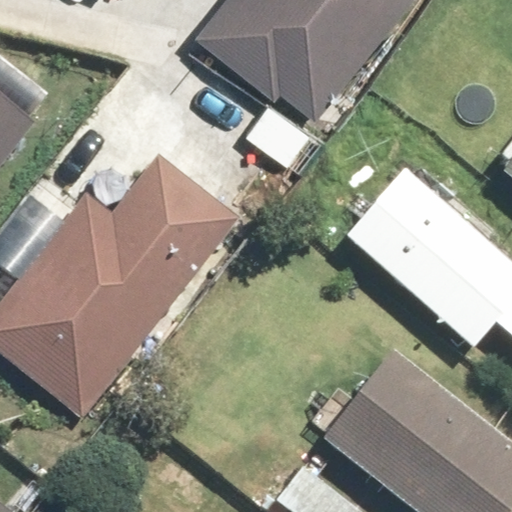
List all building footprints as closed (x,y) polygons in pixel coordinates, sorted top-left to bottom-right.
[(226,0),(206,24),(319,117),(416,0),(226,0)] [(0,176),(46,118),(0,82),(0,176)] [(511,149),(489,180),(511,198),(511,149)] [(121,212),(93,190),(0,305),(0,346),(89,418),(250,220),(168,154),(121,212)] [(333,245),(460,355),(481,331),(511,357),(511,284),(391,179),(333,245)] [(505,511),(511,504),(511,456),(379,356),(311,444),(400,511),(505,511)] [(377,511),(276,439),(248,477),(296,511),(377,511)] [(0,511),(12,511),(17,507),(0,493),(0,511)]
